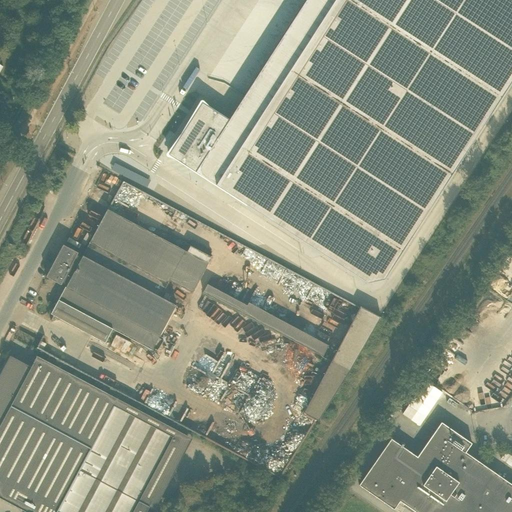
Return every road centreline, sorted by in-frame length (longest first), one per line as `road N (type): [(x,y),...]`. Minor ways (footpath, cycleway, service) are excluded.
road 1 (track): [(511,213),(311,511)]
road 2 (secondary): [(0,218),(117,0)]
road 3 (unclassified): [(0,324),(78,174)]
